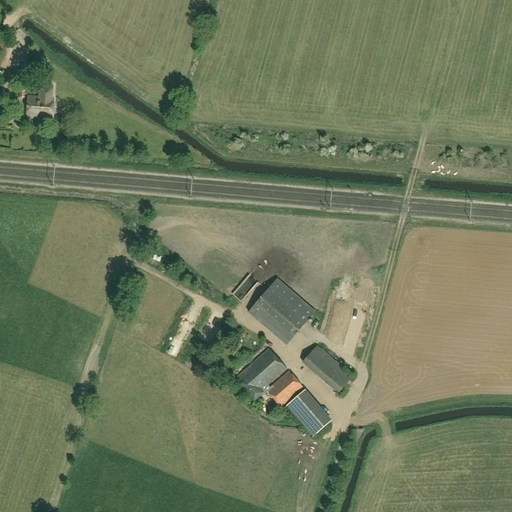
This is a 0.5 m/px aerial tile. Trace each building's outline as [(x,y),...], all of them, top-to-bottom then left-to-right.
[(0,67),(6,69),(14,46),(0,41),(0,67)] [(39,97),(28,96),(26,117),(52,119),(53,98),(52,98),(52,85),(39,85),(39,97)] [(277,278),(248,311),(288,346),(317,313),(277,278)] [(339,394),(354,377),(318,345),(303,363),(339,394)] [(265,373),(273,381),(287,368),(270,349),(235,380),(247,393),(255,386),(254,384),(265,373)] [(290,371),(273,386),(280,394),(275,398),(282,406),(304,387),(290,371)] [(255,386),(247,393),(254,401),(264,393),(265,394),(268,391),(275,398),(280,394),(273,386),(271,388),(268,385),(273,381),(265,373),(254,384),(255,386)] [(306,390),(286,407),(313,438),(332,421),(306,390)]
